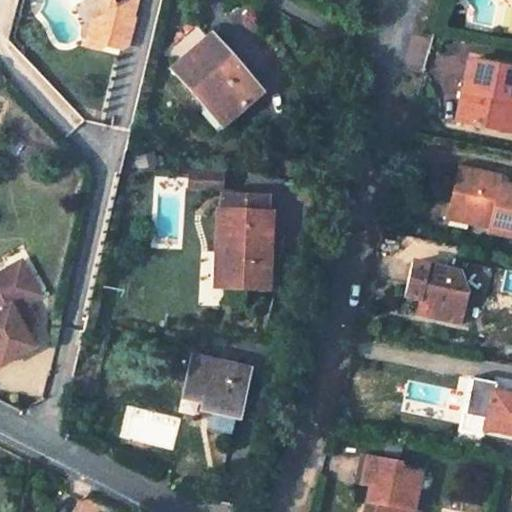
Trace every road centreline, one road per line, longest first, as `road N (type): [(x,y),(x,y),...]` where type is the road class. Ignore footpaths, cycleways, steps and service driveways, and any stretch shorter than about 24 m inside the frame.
road 1 (residential): [(286,488),(406,0)]
road 2 (unknown): [(39,435),(106,158)]
road 3 (residential): [(0,414),(151,491),(173,511)]
road 4 (unknown): [(106,158),(151,0)]
road 5 (unknown): [(106,158),(0,58)]
